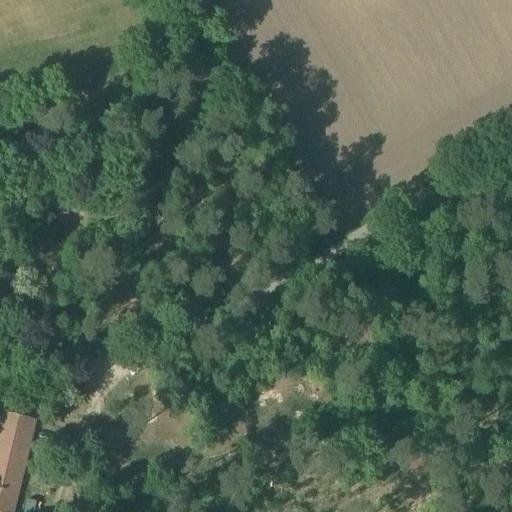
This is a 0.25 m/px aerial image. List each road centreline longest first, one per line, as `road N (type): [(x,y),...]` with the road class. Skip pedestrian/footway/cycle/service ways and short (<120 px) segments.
road 1 (track): [(511,144),(116,375),(0,332)]
road 2 (track): [(116,375),(91,412),(58,511)]
